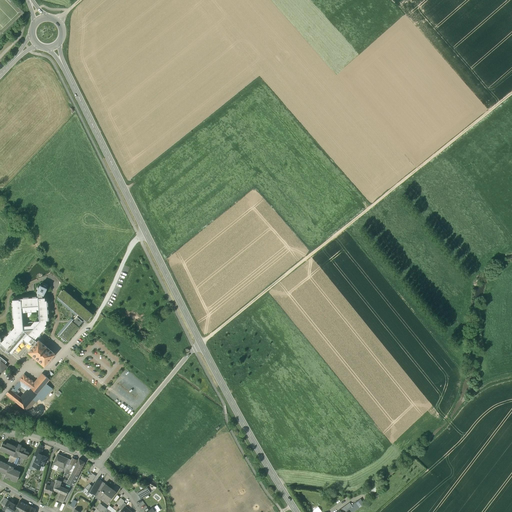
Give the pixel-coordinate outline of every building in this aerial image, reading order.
[(40,285),(39,287),(37,287),(38,290),(37,292),(38,292),(38,297),(39,298),(43,297),(43,295),(44,295),(47,288),(40,285)] [(92,314),(64,290),(63,291),(62,290),(60,293),(61,294),(58,297),(86,321),(89,318),(90,319),(92,316),(91,315),(92,314)] [(29,297),(23,297),(23,298),(18,298),(19,299),(12,300),(13,301),(12,302),(12,306),(13,306),(13,307),(12,307),(13,318),(14,317),(14,319),(13,319),(13,323),(14,323),(15,327),(2,341),(0,343),(1,344),(0,345),(1,347),(3,349),(5,351),(8,354),(10,352),(11,354),(11,353),(12,354),(14,351),(13,351),(15,348),(16,349),(19,346),(18,345),(20,343),(21,343),(24,340),(23,339),(24,338),(25,340),(24,341),(27,344),(28,342),(33,347),(37,341),(35,339),(38,336),(39,336),(41,334),(40,333),(42,331),(43,331),(46,328),(45,327),(46,326),(45,325),(47,323),(46,320),(49,320),(49,317),(48,317),(48,313),(49,313),(48,309),(47,309),(47,306),(48,306),(48,302),(47,302),(47,300),(45,300),(45,297),(43,297),(39,298),(38,297),(37,297),(37,296),(32,296),(32,297),(29,298),(29,297)] [(77,316),(74,320),(80,325),(83,321),(77,316)] [(74,320),(73,319),(59,335),(62,338),(61,339),(64,341),(65,340),(66,341),(80,325),(74,320)] [(55,354),(38,340),(33,347),(28,352),(45,366),(48,362),(49,362),(50,362),(51,361),(51,360),(50,359),(55,354)] [(35,383),(31,388),(38,394),(44,387),(46,384),(50,380),(43,374),(35,383)] [(35,383),(24,376),(20,381),(28,387),(31,388),(35,383)] [(38,394),(35,397),(42,403),(50,393),(44,387),(38,394)] [(38,394),(31,388),(29,391),(22,399),(28,404),(34,398),(35,397),(38,394)] [(11,390),(10,389),(6,394),(18,404),(22,399),(13,392),(11,390)] [(28,404),(27,406),(30,408),(36,400),(34,398),(28,404)] [(22,399),(18,404),(24,409),(27,406),(28,404),(22,399)] [(7,465),(0,461),(0,473),(1,474),(1,473),(3,474),(6,475),(5,477),(7,478),(6,479),(10,480),(15,481),(15,480),(17,481),(19,477),(18,476),(20,473),(13,469),(14,468),(13,467),(17,457),(18,458),(19,456),(23,458),(23,456),(27,458),(29,453),(25,451),(26,449),(21,447),(21,446),(19,445),(17,448),(15,447),(7,443),(6,445),(2,444),(0,448),(4,450),(3,452),(11,455),(7,465)] [(42,450),(37,448),(34,456),(36,457),(37,456),(40,455),(40,456),(42,450)] [(68,459),(58,454),(53,464),(60,467),(64,468),(68,459)] [(40,455),(37,456),(36,457),(32,466),(34,467),(36,470),(38,469),(40,470),(42,466),(43,466),(47,458),(46,457),(44,456),(42,456),(40,456),(40,455)] [(68,459),(64,468),(63,471),(65,472),(67,468),(71,461),(71,460),(68,459)] [(90,472),(87,478),(92,481),(96,476),(90,472)] [(61,481),(57,479),(55,483),(54,487),(53,490),(60,493),(61,493),(63,488),(62,487),(60,486),(60,484),(61,481)] [(98,491),(102,482),(99,479),(98,480),(97,479),(93,487),(92,486),(89,491),(93,493),(95,495),(98,491)] [(105,484),(102,490),(103,491),(101,493),(99,496),(108,503),(115,492),(107,487),(107,486),(105,484)] [(50,486),(46,485),(44,492),(50,494),(52,494),(53,490),(54,487),(50,486)] [(144,490),(137,494),(140,500),(147,495),(146,492),(144,490)] [(61,493),(60,493),(57,500),(63,503),(66,496),(61,493)] [(9,501),(4,498),(0,504),(5,506),(8,501),(9,501)] [(8,501),(5,506),(3,510),(6,511),(13,511),(14,511),(17,506),(8,501)] [(22,511),(26,505),(20,502),(17,506),(14,511),(18,511),(20,511),(22,511)] [(350,503),(340,510),(341,511),(352,511),(355,510),(350,503)]
